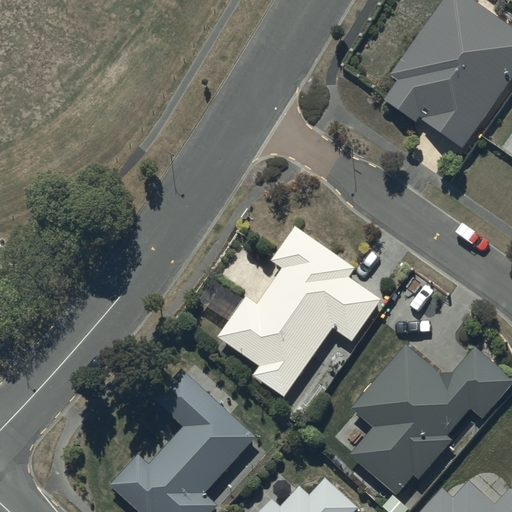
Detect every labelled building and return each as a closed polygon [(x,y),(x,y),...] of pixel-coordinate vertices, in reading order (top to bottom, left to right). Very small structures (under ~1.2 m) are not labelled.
[(511,80),(511,27),(471,0),(439,0),(388,76),(394,80),(381,100),(462,155),(511,80)] [(348,269),(292,230),(271,260),(279,266),(255,300),(247,295),(216,337),(258,367),(252,376),(281,397),(330,329),(347,341),(374,304),(341,280),(348,269)] [(446,383),(402,345),(343,413),(363,430),(342,454),(392,498),(410,478),(417,481),(448,445),(441,440),(467,410),(479,421),(509,385),(473,353),(446,383)] [(253,438),(182,372),(155,399),(185,427),(154,461),(142,450),(110,485),(139,511),(209,511),(214,506),(201,494),(253,438)] [(280,506),(272,499),(260,511),(355,511),(359,508),(321,476),(306,494),(297,486),(280,506)] [(511,511),(511,489),(509,490),(495,505),(467,481),(454,497),(442,487),(419,511),(511,511)]
